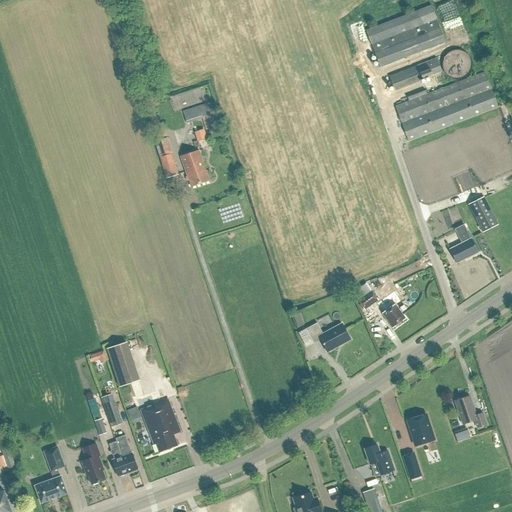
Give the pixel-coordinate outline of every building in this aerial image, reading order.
[(379,68),(444,42),(430,6),(365,32),(379,68)] [(451,79),(452,79),(455,80),(457,80),(459,80),(462,79),(464,78),(466,77),(468,75),(469,73),(470,71),(471,69),(472,67),(472,64),(472,62),(471,60),(470,58),(469,56),(467,54),(465,52),(463,51),(461,50),(459,50),(457,49),(454,50),(452,50),(450,51),(448,52),(446,54),(444,56),(443,58),(442,60),(442,62),(441,65),(442,67),(442,69),(443,71),(444,73),(445,75),(447,76),(449,78),(451,79)] [(395,90),(441,72),(435,58),(390,77),(395,90)] [(427,94),(408,101),(396,106),(409,141),(498,106),(485,71),(454,83),(442,88),(427,94)] [(452,79),(451,79),(441,82),(442,88),(454,83),(452,79)] [(408,101),(427,94),(425,90),(407,97),(408,101)] [(183,111),(187,124),(203,119),(202,116),(214,112),(211,102),(183,111)] [(167,136),(162,122),(152,125),(157,140),(167,136)] [(204,126),(206,136),(216,134),(214,123),(204,126)] [(154,142),(166,179),(179,174),(167,137),(154,142)] [(191,187),(210,181),(207,170),(205,171),(199,150),(180,156),(187,177),(188,177),(191,187)] [(451,164),(454,171),(460,169),(457,161),(451,164)] [(427,198),(432,196),(427,185),(422,187),(427,198)] [(484,197),(469,205),(468,206),(482,234),(499,226),(484,197)] [(456,263),(478,252),(471,239),(464,224),(454,229),(462,243),(450,249),(456,263)] [(371,290),(367,293),(357,300),(365,310),(378,300),(371,290)] [(392,327),(405,319),(395,304),(393,305),(387,296),(377,303),(384,312),(382,313),(392,327)] [(298,333),(301,340),(305,347),(313,343),(320,339),(327,352),(350,339),(342,324),(323,334),(317,323),(298,333)] [(105,348),(118,387),(139,380),(126,341),(105,348)] [(477,428),(486,425),(482,413),(476,415),(469,396),(454,401),(462,424),(474,420),(477,428)] [(180,432),(168,399),(140,410),(153,442),(155,441),(159,452),(177,445),(173,434),(180,432)] [(121,422),(113,400),(102,404),(109,426),(121,422)] [(416,447),(435,441),(426,415),(408,421),(416,447)] [(104,433),(99,418),(93,421),(98,435),(104,433)] [(124,439),(116,441),(128,473),(138,469),(132,453),(129,454),(124,439)] [(128,473),(116,441),(109,444),(114,459),(112,460),(118,476),(128,473)] [(98,456),(100,455),(96,443),(82,448),(87,459),(81,461),(87,476),(88,475),(91,484),(106,479),(101,466),(102,466),(98,456)] [(378,444),(364,449),(371,468),(379,465),(382,474),(394,470),(389,454),(382,456),(378,444)] [(57,468),(63,466),(56,446),(42,451),(49,471),(57,468)] [(14,466),(7,447),(0,450),(3,457),(0,458),(0,468),(2,470),(14,466)] [(469,511),(456,460),(394,476),(403,511),(469,511)] [(60,477),(57,468),(49,471),(52,480),(35,487),(42,504),(67,494),(61,477),(60,477)] [(392,511),(384,483),(374,486),(381,511),(392,511)] [(11,511),(4,490),(0,491),(0,511),(11,511)] [(311,493),(295,499),(298,509),(296,510),(296,511),(322,511),(319,502),(315,503),(311,493)]
